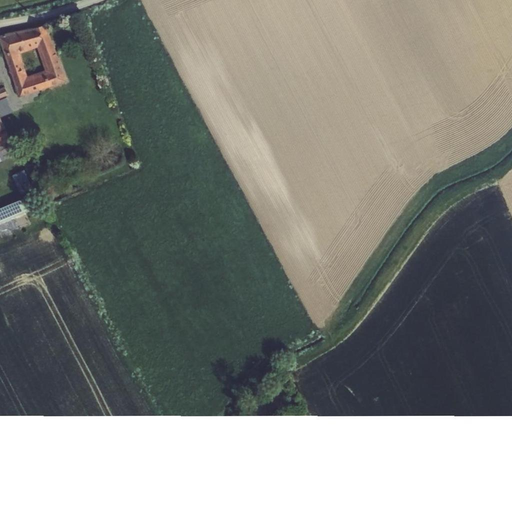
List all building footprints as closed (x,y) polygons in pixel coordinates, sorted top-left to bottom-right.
[(0,41),(19,97),(67,81),(46,26),(0,36),(0,41)] [(0,99),(8,96),(4,87),(0,89),(0,99)] [(8,98),(0,100),(0,114),(1,117),(13,112),(8,98)] [(0,145),(12,140),(0,117),(0,145)] [(14,174),(23,192),(34,187),(26,169),(14,174)] [(0,221),(30,209),(25,197),(0,207),(0,221)]
